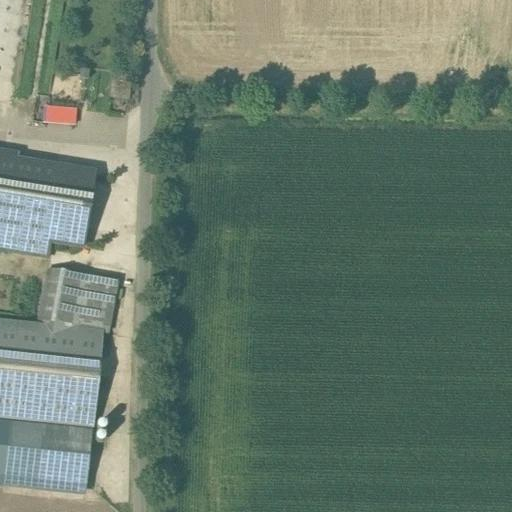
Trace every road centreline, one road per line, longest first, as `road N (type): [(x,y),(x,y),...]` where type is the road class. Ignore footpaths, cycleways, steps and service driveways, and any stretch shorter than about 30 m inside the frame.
road 1 (unclassified): [(140,511),(149,0)]
road 2 (track): [(148,92),(511,99)]
